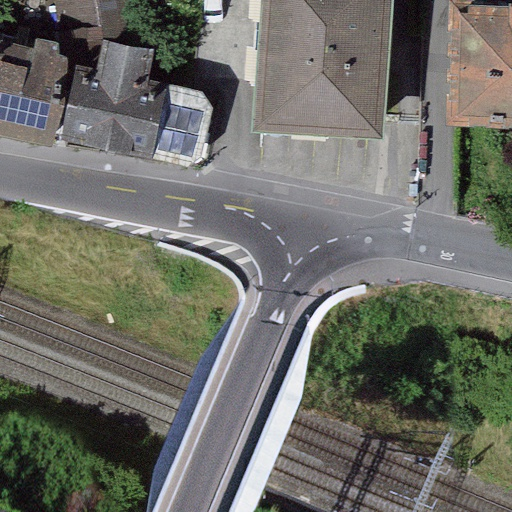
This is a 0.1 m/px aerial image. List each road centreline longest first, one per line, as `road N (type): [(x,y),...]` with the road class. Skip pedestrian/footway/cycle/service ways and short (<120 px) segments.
road 1 (residential): [(0,171),(315,228)]
road 2 (residential): [(315,228),(193,511)]
road 3 (residential): [(315,228),(511,263)]
